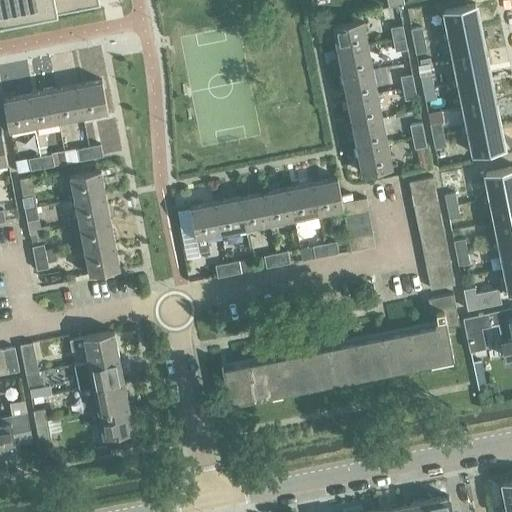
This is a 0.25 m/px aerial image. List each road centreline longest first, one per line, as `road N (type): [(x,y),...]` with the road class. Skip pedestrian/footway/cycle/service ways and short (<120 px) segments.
road 1 (residential): [(173,300),(387,258),(397,246),(384,186)]
road 2 (tertiary): [(213,502),(471,449)]
road 3 (residential): [(213,502),(173,300)]
road 4 (residential): [(25,328),(173,300)]
